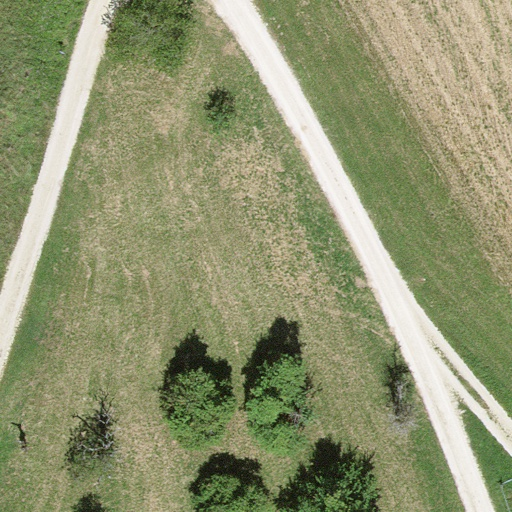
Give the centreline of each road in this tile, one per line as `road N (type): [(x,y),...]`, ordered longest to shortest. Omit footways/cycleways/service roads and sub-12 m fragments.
road 1 (track): [(417,349),(219,0)]
road 2 (track): [(102,0),(0,313)]
road 3 (track): [(417,349),(476,511)]
road 4 (track): [(511,461),(417,349)]
